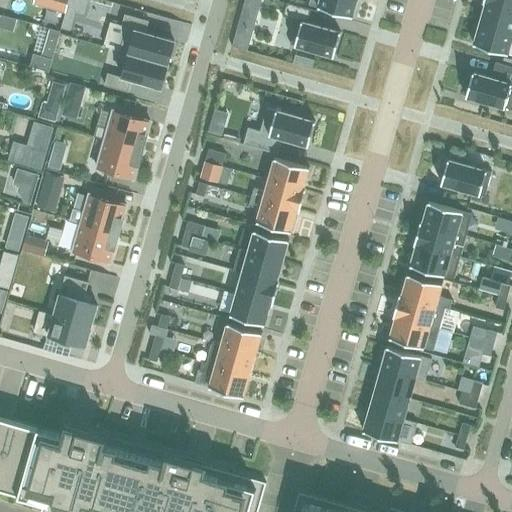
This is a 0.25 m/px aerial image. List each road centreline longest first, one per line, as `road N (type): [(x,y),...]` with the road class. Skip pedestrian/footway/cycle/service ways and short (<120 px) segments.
road 1 (residential): [(421,0),(297,436)]
road 2 (residential): [(221,0),(110,383)]
road 3 (residential): [(110,383),(297,436)]
road 4 (residential): [(297,436),(481,488)]
